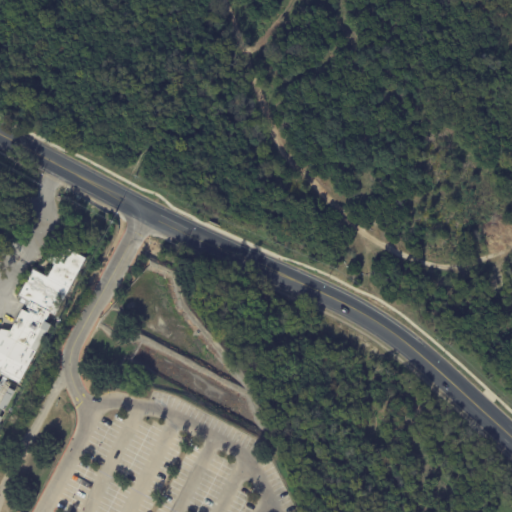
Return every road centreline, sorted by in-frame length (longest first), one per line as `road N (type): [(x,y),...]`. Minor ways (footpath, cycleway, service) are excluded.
road 1 (track): [(219,0),(281,152),(367,243),(420,265),(511,245)]
road 2 (tertiary): [(415,350),(351,310),(196,237)]
road 3 (tertiary): [(145,209),(0,132)]
